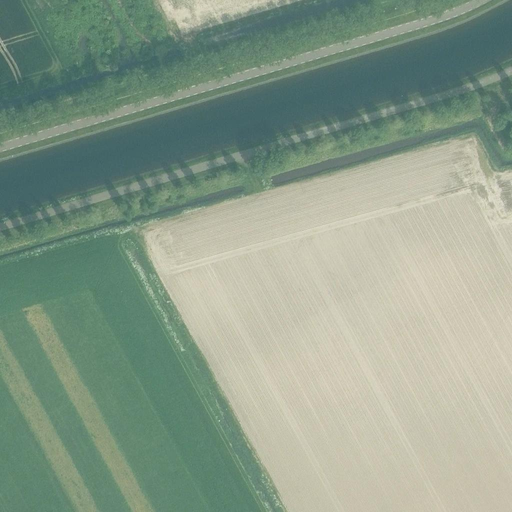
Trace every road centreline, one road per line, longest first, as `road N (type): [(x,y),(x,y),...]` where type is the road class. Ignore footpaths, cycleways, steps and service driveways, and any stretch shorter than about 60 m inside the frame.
road 1 (unclassified): [(0,227),(511,70)]
road 2 (unclassified): [(0,148),(482,0)]
